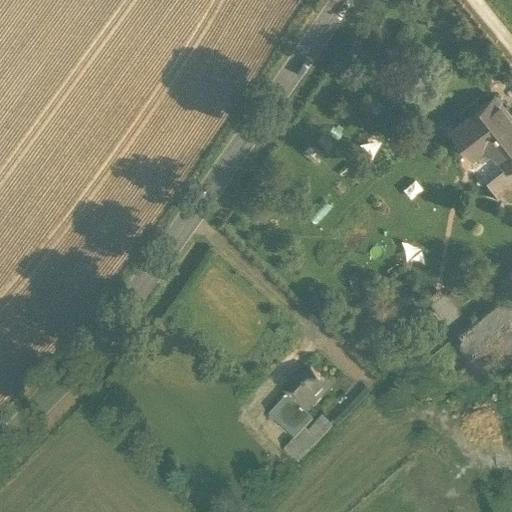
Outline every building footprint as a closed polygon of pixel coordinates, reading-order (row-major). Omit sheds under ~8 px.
[(511,117),(494,95),(456,125),(475,152),(487,143),(508,169),(509,170),(511,167),(511,117)] [(511,194),(511,167),(509,170),(508,169),(489,184),(504,201),(511,194)] [(511,291),(460,334),(495,373),(507,363),(511,358),(511,291)] [(445,294),(433,304),(448,323),(461,313),(445,294)] [(510,391),(511,389),(511,368),(507,363),(495,373),(510,391)] [(336,387),(313,366),(282,400),(287,404),(306,421),(308,418),(336,387)] [(315,426),(308,418),(306,421),(287,404),(270,422),(296,446),(306,436),(315,426)] [(309,439),(306,436),(296,446),(287,455),(298,467),(334,431),(326,423),(309,439)]
